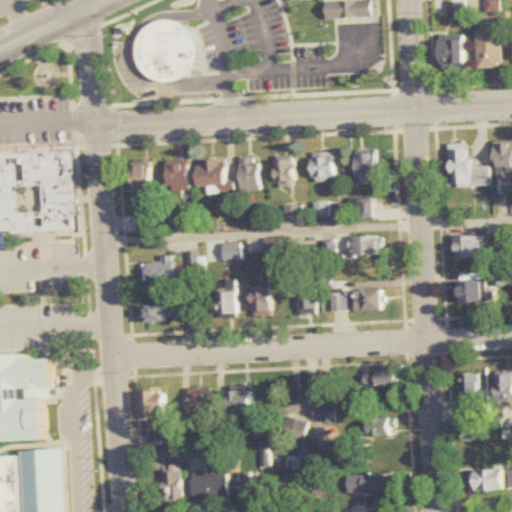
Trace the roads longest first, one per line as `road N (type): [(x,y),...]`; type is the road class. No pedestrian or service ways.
road 1 (residential): [(511,104),(0,131)]
road 2 (residential): [(411,0),(437,511)]
road 3 (residential): [(89,7),(126,511)]
road 4 (residential): [(511,338),(117,359)]
